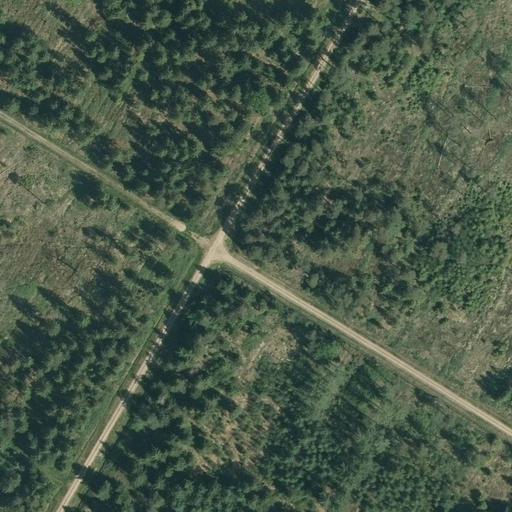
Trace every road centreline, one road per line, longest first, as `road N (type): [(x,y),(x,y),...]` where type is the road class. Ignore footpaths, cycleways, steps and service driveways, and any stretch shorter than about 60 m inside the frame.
road 1 (track): [(358,0),(211,248),(511,433)]
road 2 (track): [(58,511),(211,248),(0,116)]
